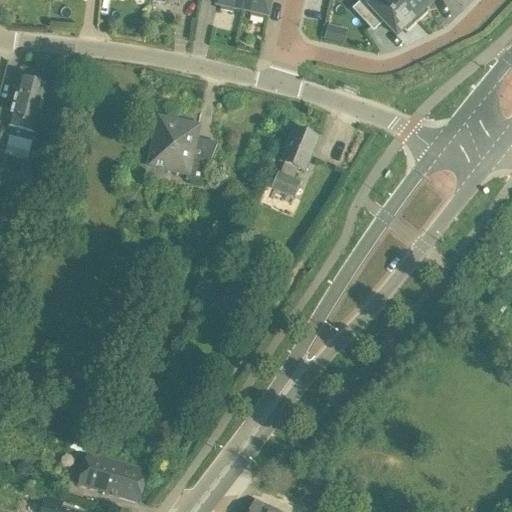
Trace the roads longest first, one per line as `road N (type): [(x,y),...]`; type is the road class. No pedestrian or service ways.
road 1 (primary): [(275,403),(362,315),(493,156)]
road 2 (primary): [(443,141),(335,293),(275,403)]
road 3 (residential): [(278,89),(215,72),(0,42)]
road 4 (residential): [(290,39),(356,51),(403,46),(448,29),(481,0)]
road 5 (residential): [(443,141),(278,89)]
road 6 (primary): [(190,511),(275,403)]
